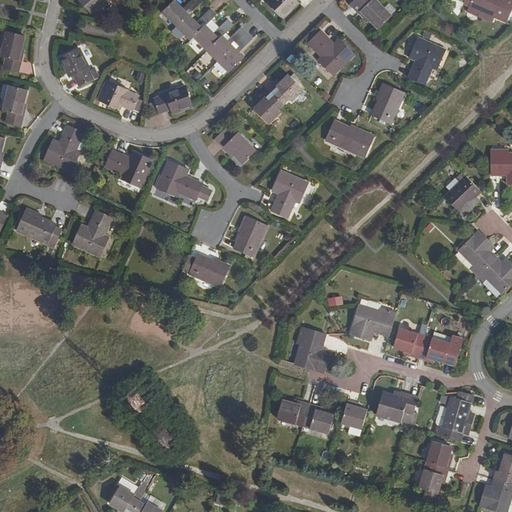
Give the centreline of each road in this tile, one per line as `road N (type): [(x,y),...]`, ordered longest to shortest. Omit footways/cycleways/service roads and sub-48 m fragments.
road 1 (residential): [(310,374),(346,384),(375,363),(443,381),(480,376)]
road 2 (residential): [(84,192),(11,189),(64,99)]
road 3 (residential): [(285,41),(209,119),(182,131)]
road 4 (residential): [(213,241),(238,190),(182,131)]
road 5 (residential): [(182,131),(148,137),(111,128),(64,99)]
road 6 (residential): [(351,97),(375,55),(319,6)]
